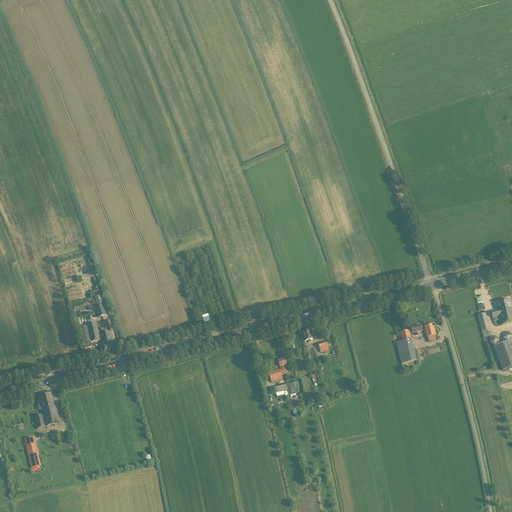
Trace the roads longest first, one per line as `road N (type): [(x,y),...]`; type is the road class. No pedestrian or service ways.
road 1 (primary): [(0,393),(431,285)]
road 2 (unclassified): [(431,285),(329,0)]
road 3 (unclassified): [(491,511),(431,285)]
